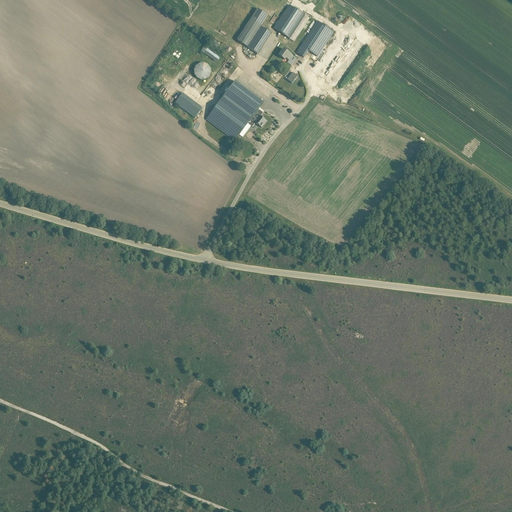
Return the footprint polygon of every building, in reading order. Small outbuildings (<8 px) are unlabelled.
[(289,6),(281,18),(274,29),(288,39),(303,15),(289,6)] [(237,41),(258,54),(271,34),(261,27),(268,16),(257,9),(237,41)] [(317,57),(320,53),(334,33),(317,22),(299,49),(297,53),(304,58),(308,51),(317,57)] [(204,47),(201,52),(217,62),(220,57),(204,47)] [(293,56),(283,49),(279,56),(285,60),(286,58),(289,61),(293,56)] [(197,79),(201,80),(205,80),(209,77),(211,73),(210,69),(208,65),(204,63),(199,64),(196,67),(194,71),(194,75),(197,79)] [(295,65),(291,70),(299,75),(302,70),(295,65)] [(240,100),(233,109),(221,100),(206,120),(235,141),(248,124),(252,128),(255,123),(261,128),(266,121),(260,117),(264,112),(259,109),(263,103),(246,91),(240,100)] [(175,104),(195,118),(203,108),(183,93),(175,104)]
